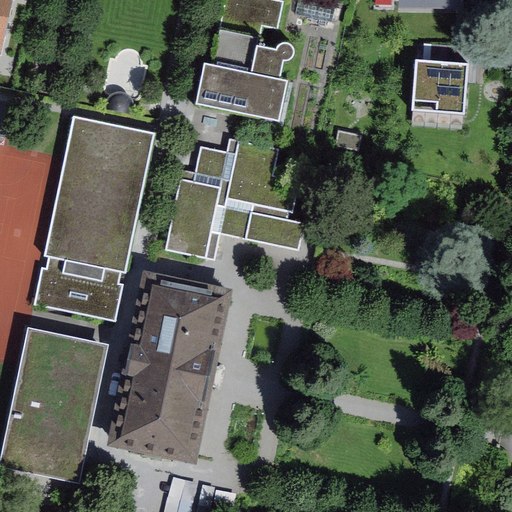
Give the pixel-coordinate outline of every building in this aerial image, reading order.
[(0,0),(0,55),(2,55),(12,0),(0,0)] [(224,0),(211,65),(204,64),(195,104),(244,115),(244,120),(283,128),(293,81),(280,78),(283,61),(292,58),(293,47),(285,43),(276,49),(258,46),(262,26),(278,29),(283,1),(276,0),(224,0)] [(335,7),(301,0),(297,0),(295,15),(332,22),(335,7)] [(463,0),(398,0),(398,13),(464,13),(463,0)] [(416,60),(412,111),(464,115),(468,64),(416,60)] [(132,100),(110,96),(107,104),(106,109),(131,114),(132,109),(132,100)] [(154,133),(73,116),(43,260),(34,305),(115,321),(124,277),(154,133)] [(273,175),(279,149),(229,138),(226,152),(200,147),(195,173),(182,170),(165,250),(214,260),(220,234),(298,251),(304,223),(291,220),(299,181),(273,175)] [(225,294),(147,278),(128,373),(114,440),(151,448),(191,456),(208,374),(225,294)] [(98,343),(29,329),(0,465),(70,479),(98,343)] [(210,511),(216,487),(173,477),(163,511),(210,511)]
